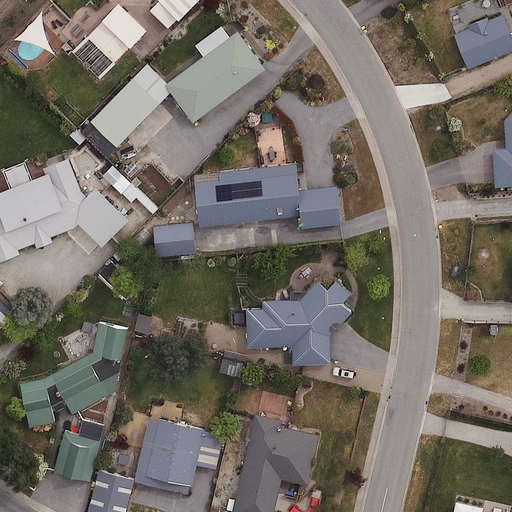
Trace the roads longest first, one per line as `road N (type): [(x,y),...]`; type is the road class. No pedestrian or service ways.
road 1 (residential): [(417,215),(423,329),(384,511)]
road 2 (residential): [(318,0),(347,34),(398,132),(417,215)]
